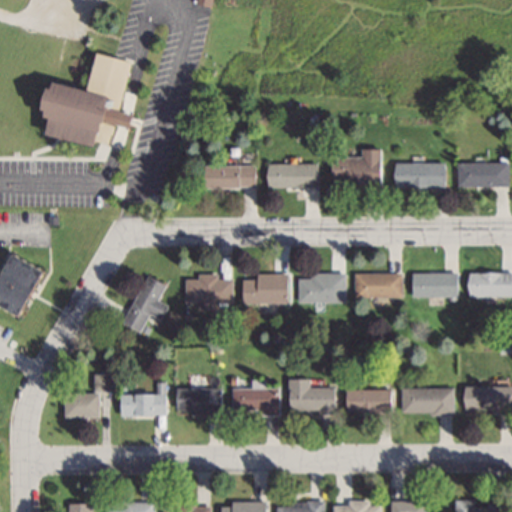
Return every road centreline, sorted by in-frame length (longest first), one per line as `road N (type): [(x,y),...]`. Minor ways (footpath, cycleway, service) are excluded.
road 1 (residential): [(511,456),(27,461)]
road 2 (residential): [(98,279),(133,234),(511,231)]
road 3 (residential): [(27,511),(32,402),(98,279)]
